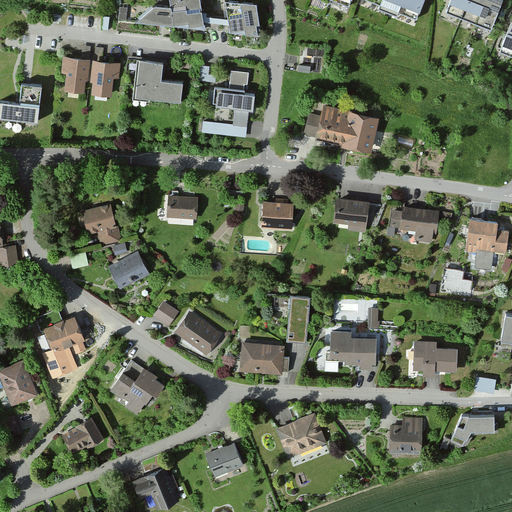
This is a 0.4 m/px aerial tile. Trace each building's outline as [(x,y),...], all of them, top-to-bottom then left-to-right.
[(163,5),(145,22),(159,24),(194,28),(208,29),(206,0),(177,0),(178,7),(163,5)] [(264,3),(230,0),(235,35),(263,35),(262,25),(266,25),(264,3)] [(320,0),(346,9),(349,0),(320,0)] [(359,0),(418,22),(425,0),(359,0)] [(448,0),(443,13),(487,31),(500,2),(495,0),(448,0)] [(511,26),(506,24),(495,54),(511,59),(511,26)] [(123,78),(125,64),(111,62),(99,60),(98,71),(94,71),(96,60),(89,59),(70,57),(68,74),(73,74),(70,90),(89,93),(91,82),(97,83),(96,93),(116,96),(118,77),(123,78)] [(189,82),(167,80),(169,63),(145,60),(140,98),(186,104),(189,82)] [(25,104),(6,101),(4,118),(42,122),(47,85),(37,84),(28,83),(25,104)] [(260,94),(217,89),(215,107),(237,109),(235,126),(205,123),(204,133),(249,138),(251,124),(252,111),(258,112),(260,94)] [(383,119),(324,107),(322,118),(310,115),(306,137),(376,152),(383,119)] [(201,197),(171,196),(170,218),(200,219),(201,197)] [(371,203),(339,198),(335,223),(351,226),(351,231),(367,233),(371,203)] [(296,204),(265,202),(263,229),(294,231),(296,204)] [(121,241),(111,204),(84,211),(90,234),(98,232),(102,246),(121,241)] [(443,213),(404,207),(404,212),(395,210),(392,227),(418,231),(416,241),(434,244),(435,232),(440,233),(443,213)] [(2,220),(0,219),(0,266),(16,264),(13,245),(6,246),(2,220)] [(485,223),(474,222),(469,253),(502,257),(506,232),(494,231),(494,225),(485,223)] [(73,267),(89,264),(86,250),(70,253),(73,267)] [(109,268),(122,291),(151,275),(138,251),(109,268)] [(463,277),(464,268),(444,266),(441,289),(472,293),(473,278),(463,277)] [(314,299),(294,296),(288,341),(308,343),(314,299)] [(170,329),(181,313),(166,302),(154,318),(170,329)] [(221,336),(189,313),(175,333),(207,356),(221,336)] [(511,317),(499,316),(496,343),(511,344),(511,317)] [(46,329),(54,352),(86,340),(77,318),(46,329)] [(355,333),(335,332),(334,361),(358,361),(358,366),(380,367),(381,339),(355,338),(355,333)] [(441,343),(418,341),(415,371),(426,372),(425,378),(438,379),(438,372),(460,374),(462,350),(441,349),(441,343)] [(285,347),(243,344),(241,372),(283,375),(285,347)] [(40,397),(27,361),(2,371),(15,406),(40,397)] [(139,380),(125,371),(112,391),(130,403),(127,408),(140,417),(155,394),(162,398),(169,387),(160,381),(162,378),(147,368),(139,380)] [(477,376),(475,391),(495,394),(498,380),(477,376)] [(329,444),(316,414),(278,430),(291,460),(329,444)] [(503,415),(466,416),(455,438),(470,445),(476,433),(502,432),(503,415)] [(404,426),(391,426),(390,451),(422,452),(423,419),(404,419),(404,426)] [(101,440),(90,421),(62,436),(74,456),(101,440)] [(209,456),(217,476),(245,465),(237,445),(209,456)] [(181,502),(166,470),(135,484),(143,500),(153,495),(160,511),(181,502)]
